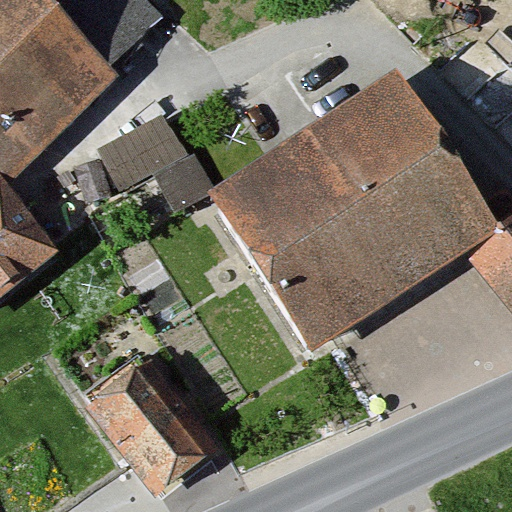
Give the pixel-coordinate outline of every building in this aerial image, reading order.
[(0,0),(0,190),(1,192),(107,84),(101,78),(158,20),(137,0),(0,0)] [(394,76),(213,201),(319,356),(479,246),(511,293),(511,223),(501,231),(394,76)] [(167,118),(98,155),(118,193),(156,173),(177,213),(209,196),(167,118)] [(0,295),(44,262),(0,205),(0,295)] [(133,356),(83,396),(156,489),(207,450),(133,356)]
